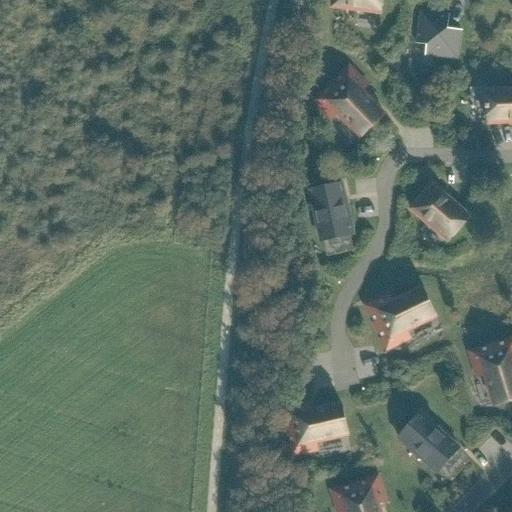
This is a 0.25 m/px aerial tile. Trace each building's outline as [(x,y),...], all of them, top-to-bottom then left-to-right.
[(333,0),(332,6),(380,12),(381,0),(333,0)] [(427,44),(425,54),(458,58),(462,29),(448,27),(450,14),(421,10),(417,43),(427,44)] [(367,84),(349,66),(315,99),(333,118),(338,112),(361,136),(384,114),(362,90),(367,84)] [(489,118),(489,122),(511,120),(511,88),(488,90),(488,93),(486,93),(486,104),(486,108),(487,118),(489,118)] [(342,183),(310,190),(321,240),(353,233),(342,183)] [(432,183),(411,208),(448,239),(469,215),(432,183)] [(389,293),(366,305),(387,348),(410,337),(407,330),(436,315),(422,286),(392,301),(389,293)] [(511,337),(470,351),(478,376),(485,373),(495,405),(511,399),(511,337)] [(308,402),(282,407),(293,454),(318,449),(316,441),(348,434),(341,402),(309,409),(308,402)] [(420,413),(399,437),(437,471),(459,447),(420,413)] [(381,511),(378,504),(386,501),(378,476),(332,491),(338,511),(381,511)]
